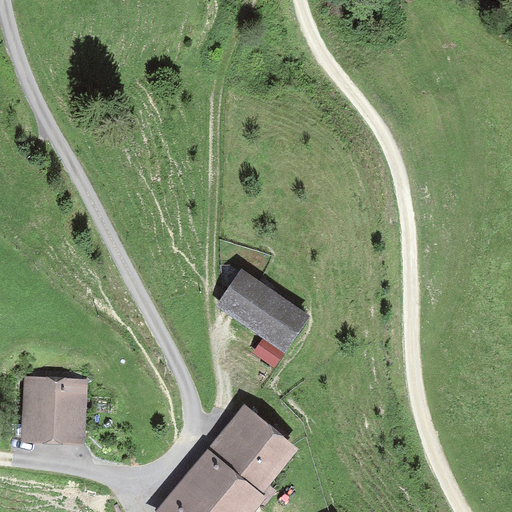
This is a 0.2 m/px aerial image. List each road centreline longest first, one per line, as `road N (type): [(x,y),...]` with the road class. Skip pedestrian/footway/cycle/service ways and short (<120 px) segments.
road 1 (track): [(5,0),(37,102),(188,393),(190,443),(165,467),(133,475)]
road 2 (track): [(462,511),(422,416),(410,228),(395,155),(330,59),(304,0)]
road 3 (track): [(194,430),(214,422),(223,399),(212,306),(216,106),(253,0)]
road 4 (track): [(0,459),(133,475)]
